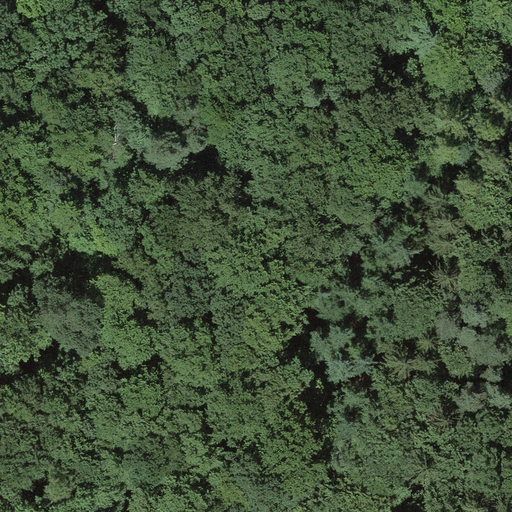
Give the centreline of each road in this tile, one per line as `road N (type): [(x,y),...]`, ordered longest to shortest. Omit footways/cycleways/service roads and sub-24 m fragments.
road 1 (track): [(146,511),(121,249),(160,157),(265,116),(511,65)]
road 2 (track): [(0,241),(27,266),(73,337),(125,511)]
